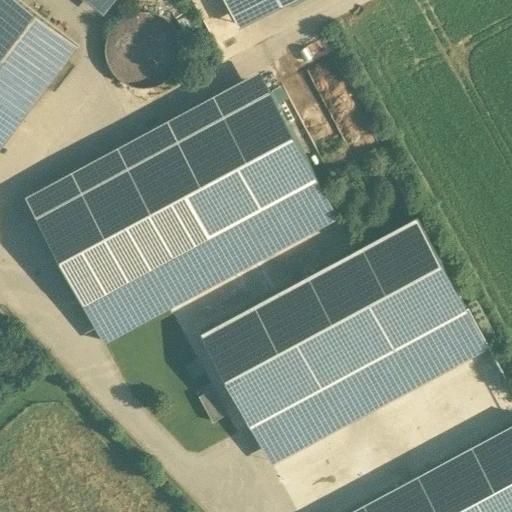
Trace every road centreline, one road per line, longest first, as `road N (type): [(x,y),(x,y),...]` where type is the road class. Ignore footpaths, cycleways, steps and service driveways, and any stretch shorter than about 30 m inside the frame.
road 1 (track): [(351,0),(0,185)]
road 2 (track): [(58,0),(88,27),(66,150)]
